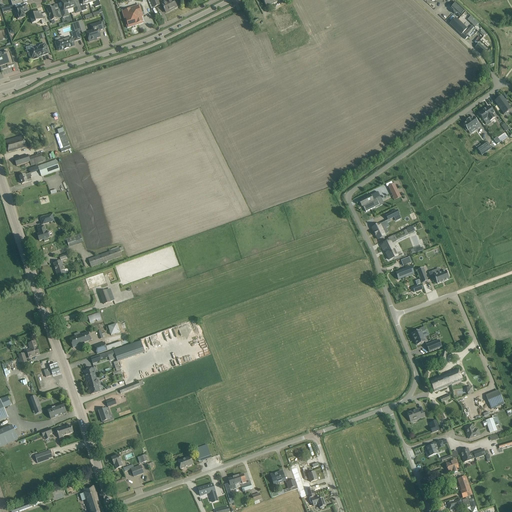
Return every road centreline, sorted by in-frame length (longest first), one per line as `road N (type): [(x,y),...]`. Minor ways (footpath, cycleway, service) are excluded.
road 1 (tertiary): [(110,506),(0,175)]
road 2 (unclassified): [(394,315),(348,197),(503,81)]
road 3 (residential): [(218,0),(16,82)]
road 4 (unclassified): [(110,506),(316,435)]
road 5 (tertiary): [(36,77),(143,42),(232,0)]
